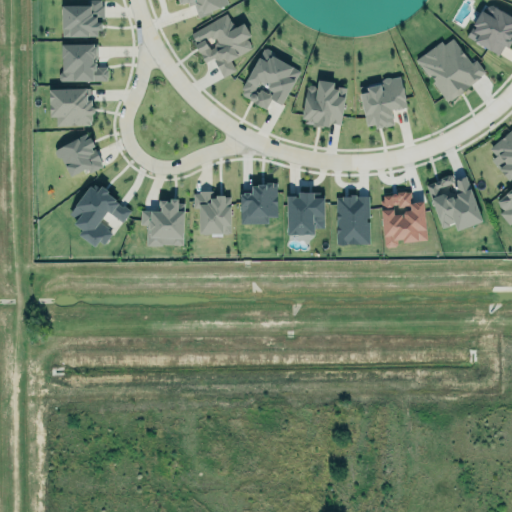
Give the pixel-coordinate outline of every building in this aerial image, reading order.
[(60,2),(59,36),(69,37),(69,34),(86,34),(86,36),(93,36),(92,40),(103,40),(103,4),(100,4),(100,0),(88,0),(88,2),(64,1),(60,2)] [(196,15),(226,7),(224,0),(177,0),(179,5),(192,2),(196,15)] [(511,36),(511,17),(488,4),(483,12),(480,10),(465,37),(498,55),(503,46),(506,47),(511,36)] [(189,33),(203,63),(212,59),(221,77),(235,70),(230,60),(252,49),(246,38),(250,36),(243,23),(233,27),(226,14),(189,33)] [(415,60),(440,41),(443,44),(451,38),(470,63),(475,60),(484,72),(479,75),(480,76),(449,100),(448,99),(446,101),(415,60)] [(106,81),(106,67),(95,67),(95,59),(97,59),(96,43),(60,44),(60,81),(106,81)] [(299,69),(261,50),(239,95),(265,108),(270,99),(281,105),(299,69)] [(359,93),(366,92),(365,87),(379,84),(381,89),(383,89),(380,80),(383,78),(386,77),(388,77),(390,78),(398,76),(406,107),(402,107),(402,108),(396,109),(396,108),(389,109),(393,125),(384,126),(383,125),(382,126),(382,127),(375,128),(374,124),(366,125),(359,93)] [(306,87),(300,120),(304,121),(304,123),(313,125),(313,126),(322,128),(323,127),(329,128),(330,123),(340,125),(347,87),(335,84),(335,83),(318,80),(316,90),(314,86),(310,84),(308,86),(307,88),(306,87)] [(92,126),(91,100),(88,100),(88,88),(48,89),(49,117),(55,117),(55,126),(92,126)] [(507,178),(511,173),(511,124),(487,146),(493,154),(489,157),(507,178)] [(55,148),(68,177),(86,168),(88,173),(102,166),(87,133),(55,148)] [(481,221),(465,175),(451,180),(450,175),(425,184),(440,228),(453,223),(456,230),(481,221)] [(239,224),(267,224),(267,216),(276,216),(276,184),(250,184),(250,193),(239,193),(239,224)] [(122,222),(131,210),(99,187),(96,191),(88,185),(69,214),(75,219),(72,224),(80,229),(78,233),(101,249),(112,232),(98,223),(106,211),(122,222)] [(191,191),(191,207),(198,208),(197,231),(218,232),(218,233),(226,234),(229,231),(230,202),(228,195),(224,196),(224,190),(212,190),(212,188),(200,188),(197,191),(191,191)] [(511,222),(509,225),(500,213),(504,210),(502,209),(500,208),(499,207),(499,205),(498,203),(497,202),(511,189),(511,222)] [(335,195),(335,242),(368,242),(368,194),(357,194),(357,190),(346,190),(346,193),(340,193),(339,195),(335,195)] [(286,234),(314,234),(314,228),(324,228),(323,192),(298,193),(298,195),(286,195),(286,234)] [(383,247),(397,246),(396,242),(426,240),(423,201),(411,202),(410,192),(380,194),(383,247)] [(171,195),(176,195),(176,207),(183,208),(182,236),(180,235),(179,243),(160,243),(160,245),(143,244),(144,224),(138,224),(138,208),(149,208),(149,206),(160,207),(160,197),(165,197),(165,199),(171,199),(171,195)]
